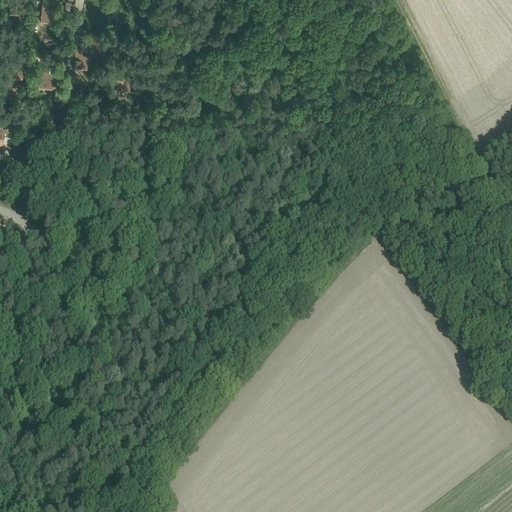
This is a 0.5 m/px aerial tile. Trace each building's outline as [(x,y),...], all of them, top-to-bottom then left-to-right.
[(10,0),(9,13),(21,15),(23,1),(17,0),(16,0),(10,0)] [(40,21),(52,22),(54,9),(48,8),(48,4),(42,3),(40,21)] [(73,67),(85,69),(87,55),(81,54),(82,50),(76,49),(73,67)] [(23,69),(24,64),(17,64),(18,59),(12,59),(10,76),(22,78),(22,77),(25,77),(26,69),(23,69)] [(39,86),(52,88),(53,74),(47,73),(48,69),(42,68),(39,86)] [(123,72),(117,71),(115,89),(140,92),(142,79),(123,76),(123,72)]
